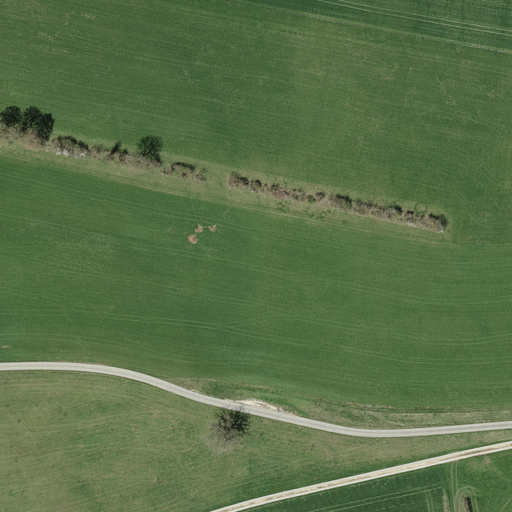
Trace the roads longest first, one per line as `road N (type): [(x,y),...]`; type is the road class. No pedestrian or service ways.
road 1 (track): [(0,368),(107,372),(350,433),(511,426)]
road 2 (track): [(169,387),(282,361),(406,294),(511,255)]
road 3 (track): [(223,511),(511,445)]
road 4 (track): [(162,384),(173,362),(186,170)]
